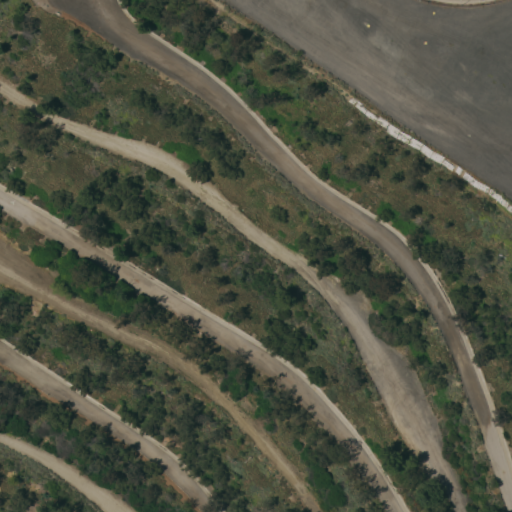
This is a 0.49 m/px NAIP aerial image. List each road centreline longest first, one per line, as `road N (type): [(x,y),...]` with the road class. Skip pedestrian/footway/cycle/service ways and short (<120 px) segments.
road 1 (track): [(462,511),(332,287),(146,150),(47,118),(0,83)]
road 2 (track): [(116,511),(43,458),(0,438)]
